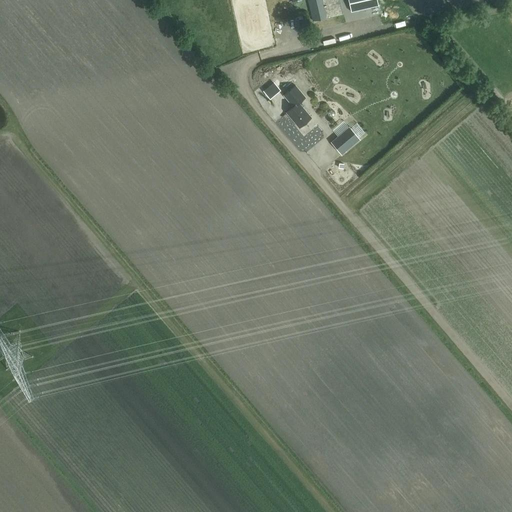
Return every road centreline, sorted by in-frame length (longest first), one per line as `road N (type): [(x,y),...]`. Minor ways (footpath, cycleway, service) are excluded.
road 1 (track): [(329,511),(22,149),(4,139)]
road 2 (track): [(511,408),(249,102),(241,81),(260,57)]
